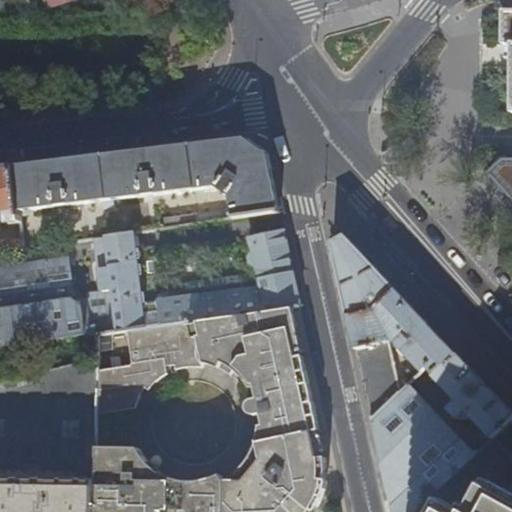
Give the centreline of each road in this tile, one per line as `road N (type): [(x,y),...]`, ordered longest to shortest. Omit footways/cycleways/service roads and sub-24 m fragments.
road 1 (tertiary): [(323,159),(307,177),(304,215),(370,511)]
road 2 (residential): [(0,143),(203,117),(237,95),(262,53)]
road 3 (tertiary): [(511,341),(382,199),(323,159)]
road 4 (tertiary): [(323,159),(262,53)]
